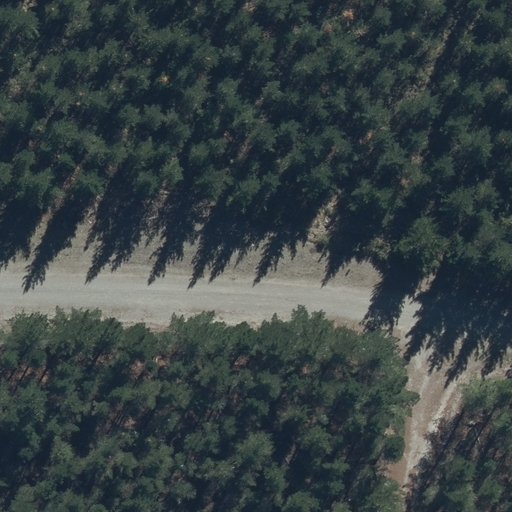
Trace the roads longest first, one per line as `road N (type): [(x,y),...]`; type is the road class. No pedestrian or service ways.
road 1 (unclassified): [(0,265),(189,272),(511,324)]
road 2 (track): [(398,511),(440,308)]
